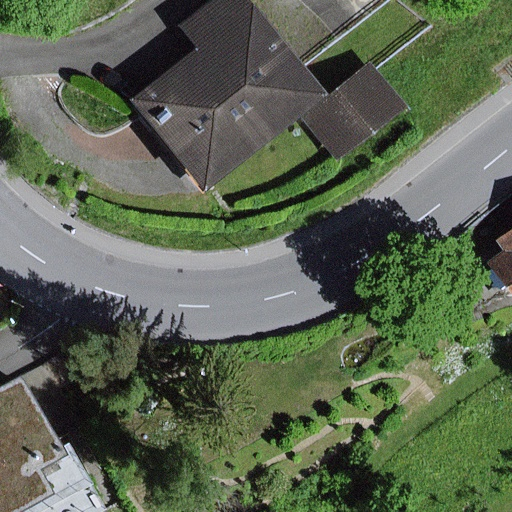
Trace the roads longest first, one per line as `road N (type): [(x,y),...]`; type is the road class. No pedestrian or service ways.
road 1 (tertiary): [(92,285),(201,305),(277,293),(337,272),(405,232),(511,147)]
road 2 (residential): [(0,360),(69,316),(92,285)]
